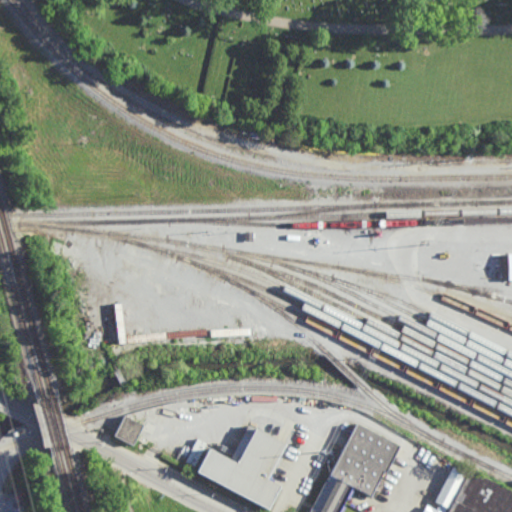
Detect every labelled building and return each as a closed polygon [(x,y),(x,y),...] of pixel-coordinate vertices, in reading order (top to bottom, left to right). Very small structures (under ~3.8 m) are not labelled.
[(252,242),(245,241),(245,232),(253,233),(252,242)] [(133,447),(113,437),(123,417),(143,427),(133,447)] [(374,499),(355,489),(342,511),(309,511),(356,425),(401,448),(374,499)] [(270,482),(283,489),(271,511),(269,511),(196,475),(209,449),(231,460),(248,427),(288,448),(270,482)] [(465,475),(468,469),(511,491),(511,511),(423,511),(422,511),(427,502),(446,511),(448,508),(441,504),(439,506),(433,503),(452,468),(465,475)]
